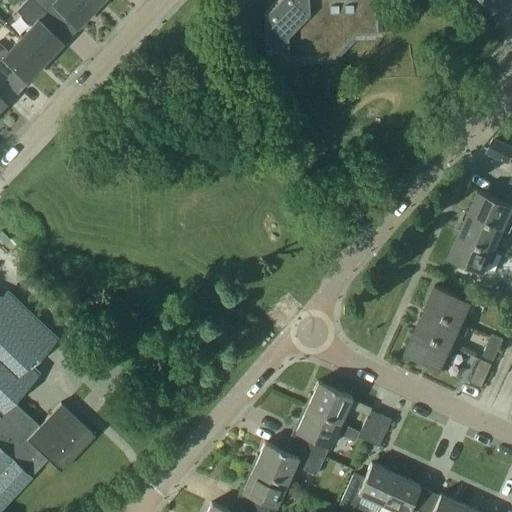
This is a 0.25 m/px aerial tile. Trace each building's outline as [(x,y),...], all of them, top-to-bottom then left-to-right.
[(31,25),(19,38),(43,61),(61,43),(49,32),(57,24),(31,0),(26,0),(16,11),(31,25)] [(76,26),(94,7),(86,0),(31,0),(57,24),(65,15),(76,26)] [(275,0),(263,13),(264,56),(277,68),(288,57),(310,56),(330,56),(353,34),(374,33),(375,11),(374,0),(275,0)] [(26,80),(43,61),(19,38),(7,50),(0,43),(0,69),(7,76),(14,69),(26,80)] [(494,137),(486,153),(502,160),(509,144),(494,137)] [(478,189),(467,211),(508,230),(511,222),(511,177),(506,188),(507,189),(502,200),(478,189)] [(467,211),(457,233),(493,249),(503,229),(508,231),(508,230),(467,211)] [(483,273),(493,249),(457,233),(447,256),(483,273)] [(469,327),(460,322),(469,301),(434,285),(424,308),(468,328),(469,327)] [(0,405),(37,369),(29,362),(55,335),(6,289),(2,295),(0,294),(0,405)] [(424,308),(414,329),(449,345),(456,332),(465,336),(468,328),(424,308)] [(439,368),(449,345),(414,329),(404,352),(439,368)] [(488,344),(499,349),(504,338),(493,333),(488,344)] [(499,349),(488,344),(482,355),(493,360),(499,349)] [(492,363),(482,358),(471,380),(481,386),(492,363)] [(0,496),(21,510),(40,495),(46,501),(85,471),(95,457),(89,451),(109,414),(50,370),(25,392),(23,390),(0,413),(0,496)] [(316,381),(311,392),(309,391),(302,405),(343,423),(352,403),(363,408),(369,395),(339,381),(335,390),(316,381)] [(324,456),(328,446),(332,448),(343,423),(302,405),(296,419),(298,419),(288,440),(324,456)] [(356,436),(367,441),(380,413),(369,408),(356,436)] [(377,445),(390,418),(380,413),(367,441),(377,445)] [(287,482),(291,483),(299,467),(323,478),(331,460),(324,456),(288,440),(284,450),(261,440),(253,456),(255,457),(251,465),(287,482)] [(360,494),(380,502),(393,473),(374,464),(368,478),(354,471),(339,504),(353,511),(360,494)] [(245,480),(236,500),(261,511),(272,511),(287,482),(251,465),(249,465),(243,479),(245,480)] [(417,511),(427,490),(416,486),(417,484),(393,473),(380,502),(402,511),(417,511)] [(458,511),(462,504),(438,493),(437,495),(427,490),(417,511),(458,511)] [(208,500),(201,511),(261,511),(236,500),(231,510),(208,500)]
